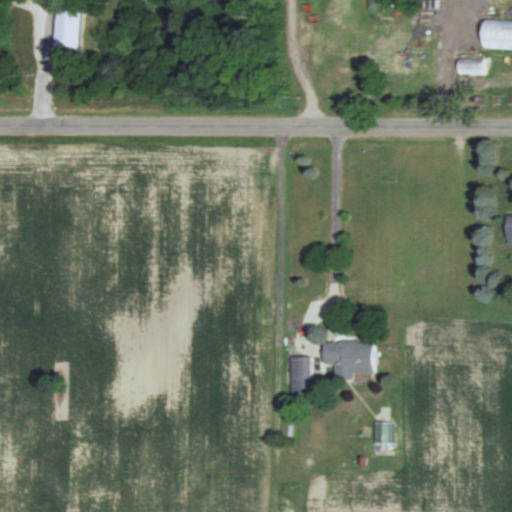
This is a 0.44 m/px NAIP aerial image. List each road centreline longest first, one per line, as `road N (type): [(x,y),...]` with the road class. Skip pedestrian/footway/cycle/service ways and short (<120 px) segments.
road 1 (residential): [(0,125),(511,126)]
road 2 (track): [(316,126),(296,57),(295,0)]
